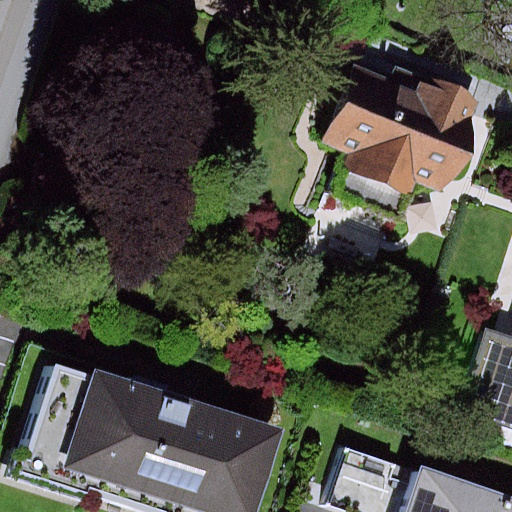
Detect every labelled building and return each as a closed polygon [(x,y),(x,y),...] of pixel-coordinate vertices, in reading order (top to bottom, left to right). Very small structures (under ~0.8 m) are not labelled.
[(359,49),(323,145),(454,195),(491,98),(359,49)] [(499,396),(492,416),(511,422),(511,328),(494,322),(473,388),(499,396)] [(243,511),(254,511),(283,431),(96,367),(67,451),(243,511)] [(349,435),(324,495),(365,511),(378,511),(402,457),(349,435)] [(511,511),(511,497),(432,468),(416,511),(511,511)]
